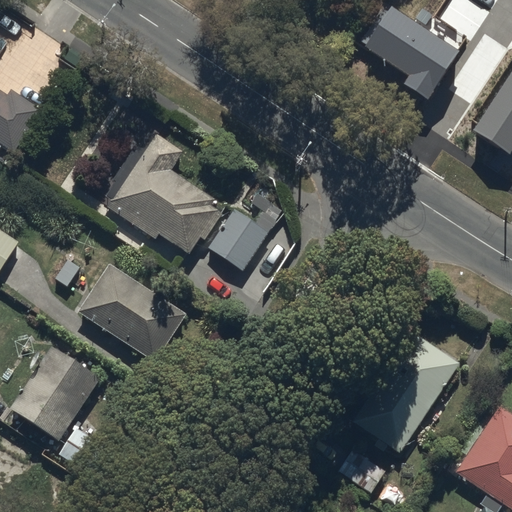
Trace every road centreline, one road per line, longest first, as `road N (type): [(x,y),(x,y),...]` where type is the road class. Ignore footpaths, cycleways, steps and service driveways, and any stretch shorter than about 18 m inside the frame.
road 1 (residential): [(183,511),(402,188)]
road 2 (tertiary): [(117,0),(402,188)]
road 3 (tertiary): [(402,188),(511,259)]
